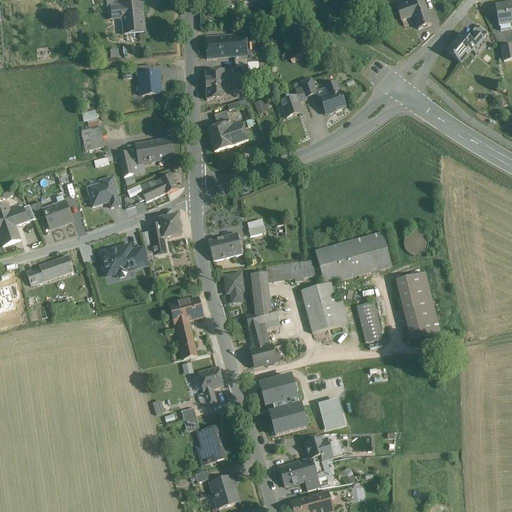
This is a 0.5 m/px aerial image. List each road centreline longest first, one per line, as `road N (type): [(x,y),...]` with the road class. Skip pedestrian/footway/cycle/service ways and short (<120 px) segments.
road 1 (residential): [(196,197),(198,255),(271,511)]
road 2 (unclassified): [(196,197),(353,139),(400,88)]
road 3 (residential): [(196,197),(0,266)]
road 4 (residential): [(188,0),(196,197)]
road 5 (unknown): [(233,376),(324,357),(416,351)]
road 6 (unclassified): [(400,88),(511,166)]
